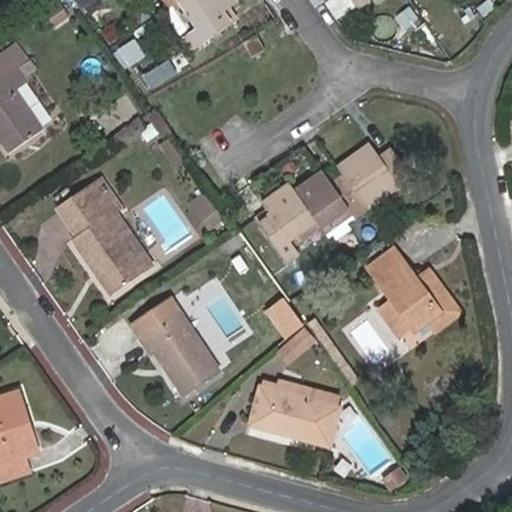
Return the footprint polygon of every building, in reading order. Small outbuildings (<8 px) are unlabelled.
[(183,0),(165,0),(171,9),(183,0)] [(188,38),(195,50),(238,19),(229,6),(237,2),(235,0),(183,0),(171,9),(170,18),(183,37),(188,38)] [(255,58),(269,50),(259,36),(246,44),(255,58)] [(0,139),(9,151),(41,127),(5,75),(25,61),(13,45),(0,54),(0,139)] [(179,165),(185,160),(168,136),(162,140),(179,165)] [(405,195),(417,186),(393,150),(380,158),(372,145),(339,168),(344,175),(369,208),(400,187),(405,195)] [(356,218),(369,208),(344,175),(332,184),(324,172),(295,193),(318,222),(323,229),(350,210),(356,218)] [(112,293),(145,271),(109,218),(117,213),(121,209),(99,176),(79,190),(89,205),(68,220),(79,236),(75,240),(112,293)] [(292,241),(318,222),(295,193),(290,186),(265,204),(273,216),(260,225),(286,263),(300,253),(292,241)] [(58,205),(68,220),(89,205),(79,190),(58,205)] [(194,202),(199,209),(213,199),(209,192),(194,202)] [(211,226),(225,216),(213,199),(199,209),(211,226)] [(145,271),(153,264),(117,213),(109,218),(145,271)] [(447,326),(465,313),(432,268),(414,280),(408,271),(410,269),(395,249),(370,268),(384,287),(389,286),(394,292),(392,298),(414,329),(427,320),(438,312),(447,326)] [(384,287),(392,298),(394,292),(389,286),(384,287)] [(183,392),(218,368),(169,298),(128,327),(147,355),(155,351),(183,392)] [(379,306),(402,338),(414,329),(392,298),(379,306)] [(427,320),(436,333),(447,326),(438,312),(427,320)] [(337,368),(345,363),(322,329),(314,335),(337,368)] [(308,353),(315,346),(303,331),(296,337),(308,353)] [(293,364),(308,353),(296,337),(282,349),(293,364)] [(251,423),(330,444),(340,406),(261,385),(251,423)] [(0,461),(24,454),(31,452),(24,427),(30,424),(19,390),(0,395),(0,461)] [(31,452),(39,449),(30,424),(24,427),(31,452)] [(0,469),(3,478),(29,470),(24,454),(0,461),(0,469)] [(391,489),(405,480),(398,469),(383,477),(391,489)]
